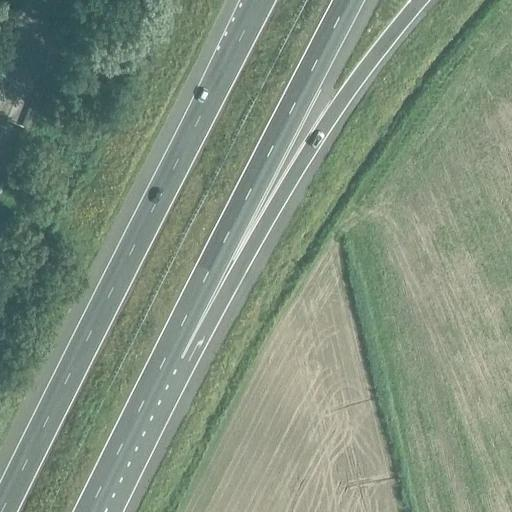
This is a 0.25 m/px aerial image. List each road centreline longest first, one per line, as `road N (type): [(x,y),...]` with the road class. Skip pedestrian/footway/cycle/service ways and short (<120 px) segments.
road 1 (motorway): [(258,0),(2,511)]
road 2 (motorway): [(169,353),(374,58),(426,0)]
road 3 (motorway): [(169,353),(349,0)]
road 4 (motorway): [(93,511),(169,353)]
